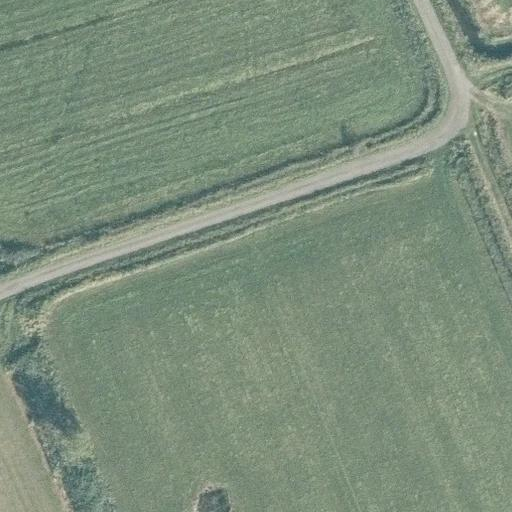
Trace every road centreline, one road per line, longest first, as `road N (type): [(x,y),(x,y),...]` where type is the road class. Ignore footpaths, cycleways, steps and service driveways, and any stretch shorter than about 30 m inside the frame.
road 1 (unclassified): [(434,0),(458,60),(461,119),(424,145),(0,282)]
road 2 (track): [(2,281),(94,511)]
road 3 (track): [(461,119),(511,230)]
